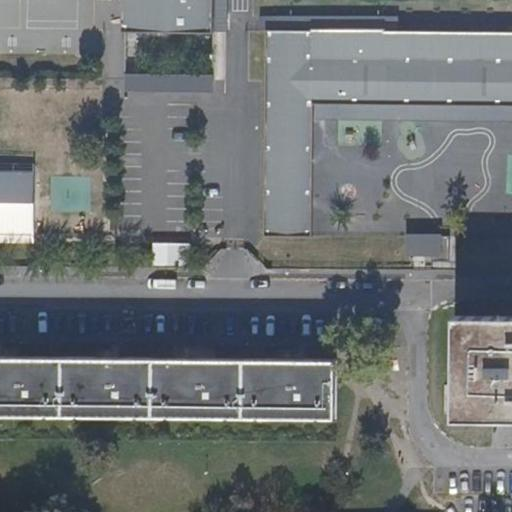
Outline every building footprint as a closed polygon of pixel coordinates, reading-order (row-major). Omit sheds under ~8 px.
[(123,0),(123,30),(214,30),(214,0),(123,0)] [(268,233),(316,234),(317,103),(511,103),(511,31),(388,31),(388,57),(318,54),(319,31),(270,30),(268,233)] [(388,31),(319,31),(318,54),(388,57),(388,31)] [(123,71),(122,88),(209,92),(210,74),(123,71)] [(0,170),(0,232),(36,233),(36,171),(0,170)] [(402,232),(401,259),(447,260),(448,233),(402,232)] [(150,241),(150,263),(175,263),(175,242),(150,241)] [(511,417),(511,316),(458,315),(456,417),(511,417)] [(203,346),(203,360),(213,360),(213,347),(213,346),(203,346)] [(0,415),(336,419),(339,419),(339,396),(339,361),(302,361),(285,360),(273,360),(219,360),(213,360),(203,360),(112,359),(0,358),(0,415)]
